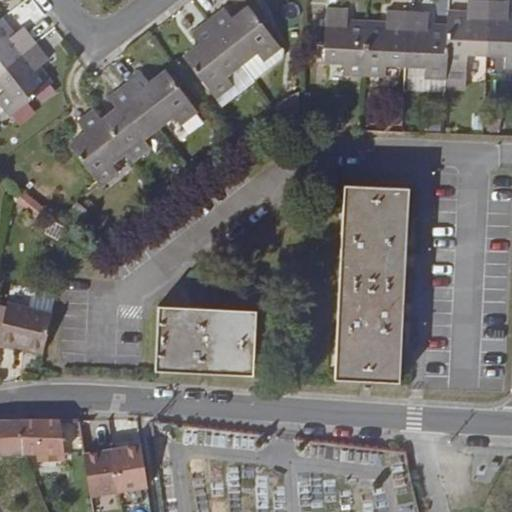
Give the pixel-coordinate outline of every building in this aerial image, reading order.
[(447,27),(446,62),(445,77),(444,86),(465,87),(467,53),(485,54),(488,0),(468,0),(468,14),(448,13),(447,27)] [(489,0),(488,0),(485,54),(505,55),(504,64),(511,64),(511,15),(508,15),(508,1),(489,0)] [(208,21),(240,64),(256,52),(262,60),(279,46),(249,7),(232,20),(224,9),(208,21)] [(364,73),(366,23),(346,23),(347,8),(326,7),(324,61),(344,62),(343,72),(364,73)] [(366,23),(364,73),(385,74),(385,64),(404,65),(407,11),(386,11),(386,24),(366,23)] [(407,11),(404,65),(424,66),(424,76),(445,77),(446,62),(447,27),(427,27),(427,12),(407,11)] [(0,70),(36,43),(24,27),(13,35),(1,19),(0,20),(0,70)] [(240,64),(208,21),(191,34),(200,46),(184,58),(214,97),(231,84),(225,75),(240,64)] [(49,59),(36,43),(0,70),(0,84),(5,91),(0,94),(0,100),(11,115),(36,95),(47,86),(50,83),(38,67),(49,59)] [(256,52),(240,64),(253,81),(281,59),(283,52),(279,46),(262,60),(256,52)] [(125,85),(158,127),(174,116),(179,123),(196,110),(166,71),(150,83),(141,72),(125,85)] [(103,120),(125,153),(131,161),(149,147),(143,139),(158,127),(125,85),(109,97),(118,109),(103,120)] [(53,93),(47,86),(36,95),(41,102),(53,93)] [(111,164),(125,153),(103,120),(94,108),(76,122),(85,133),(69,146),(100,185),(117,172),(111,164)] [(340,379),(349,184),(343,184),(334,379),(340,379)] [(392,381),(402,187),(349,184),(340,379),(392,381)] [(406,243),(409,187),(402,187),(392,381),(399,381),(402,309),(406,243)] [(89,213),(76,203),(66,217),(79,226),(89,213)] [(16,342),(43,348),(51,313),(6,302),(0,332),(0,342),(15,346),(16,342)] [(157,311),(255,316),(255,310),(157,305),(157,311)] [(255,316),(157,311),(154,364),(252,368),(255,316)] [(15,346),(42,353),(43,348),(16,342),(15,346)] [(252,368),(154,364),(154,370),(252,375),(252,368)] [(0,454),(23,453),(19,420),(0,420),(0,454)] [(19,420),(23,453),(37,453),(37,461),(64,460),(59,420),(50,420),(19,420)] [(111,443),(112,449),(129,446),(128,440),(111,443)] [(112,449),(111,443),(93,445),(94,452),(112,449)] [(112,449),(118,490),(147,486),(140,444),(129,446),(112,449)] [(118,490),(112,449),(94,452),(83,453),(90,495),(118,490)]
